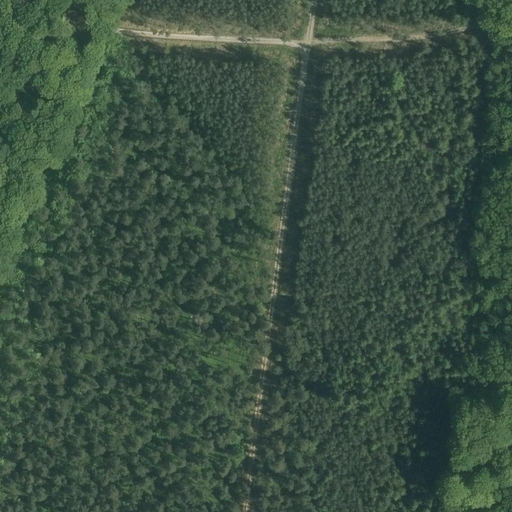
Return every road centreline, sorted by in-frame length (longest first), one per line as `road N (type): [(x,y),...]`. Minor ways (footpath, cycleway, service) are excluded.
road 1 (track): [(244,511),(307,40)]
road 2 (track): [(81,28),(307,40)]
road 3 (track): [(307,40),(511,23)]
